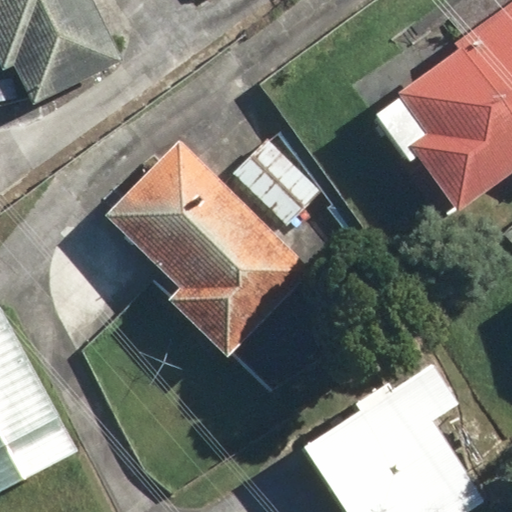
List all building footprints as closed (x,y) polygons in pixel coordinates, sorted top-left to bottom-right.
[(121,63),(89,0),(0,0),(0,54),(27,109),(121,63)] [(511,5),(370,115),(450,220),(511,172),(511,5)] [(322,194),(265,139),(232,173),(289,228),(322,194)] [(172,311),(229,365),(316,273),(176,142),(109,212),(192,291),(172,311)] [(0,500),(80,458),(1,308),(0,309),(0,500)] [(470,401),(436,352),(300,444),(346,511),(467,511),(491,496),(440,422),(470,401)]
